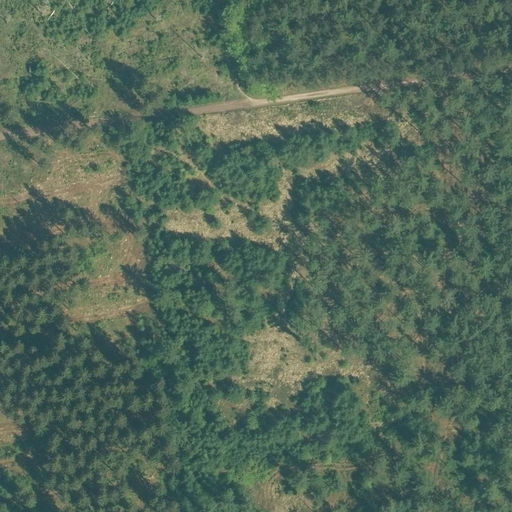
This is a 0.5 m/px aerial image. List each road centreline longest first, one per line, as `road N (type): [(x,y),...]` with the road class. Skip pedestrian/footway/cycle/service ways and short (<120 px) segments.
road 1 (track): [(240,105),(511,65)]
road 2 (track): [(0,139),(240,105)]
